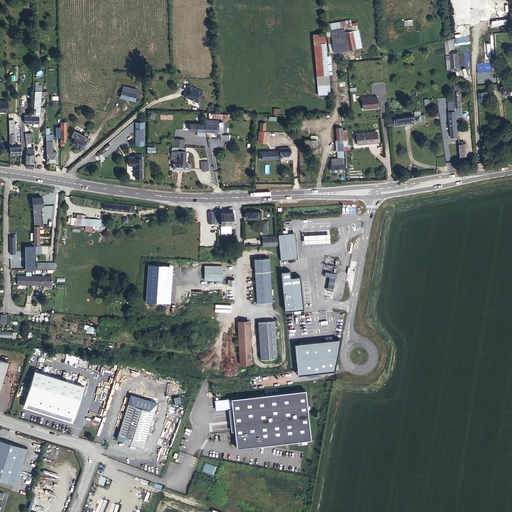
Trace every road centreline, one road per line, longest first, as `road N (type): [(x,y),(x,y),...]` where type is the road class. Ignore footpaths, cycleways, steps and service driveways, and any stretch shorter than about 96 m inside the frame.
road 1 (primary): [(511,170),(390,188),(219,198),(9,173)]
road 2 (unclassified): [(74,511),(88,450),(0,419)]
road 3 (unknown): [(69,183),(144,109),(178,96)]
road 4 (unknown): [(318,193),(336,63)]
